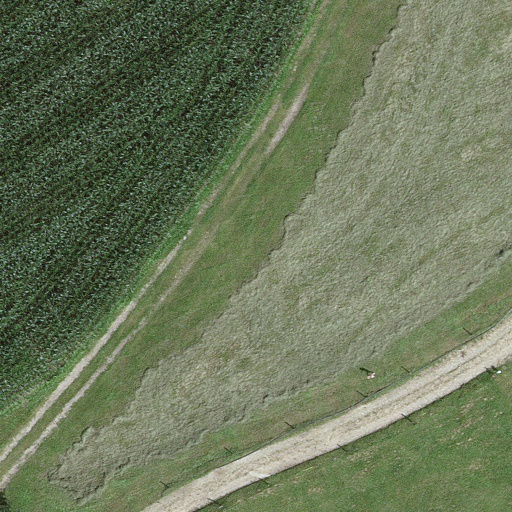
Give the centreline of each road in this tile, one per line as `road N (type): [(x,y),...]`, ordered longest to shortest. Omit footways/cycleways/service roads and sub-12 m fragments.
road 1 (track): [(340,0),(264,149),(68,406),(0,473)]
road 2 (track): [(173,511),(410,406),(511,339)]
